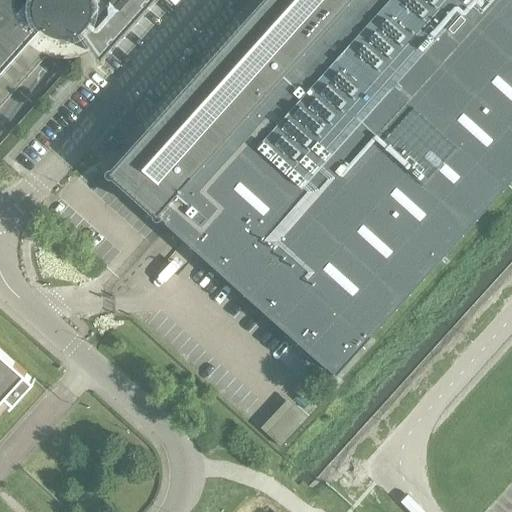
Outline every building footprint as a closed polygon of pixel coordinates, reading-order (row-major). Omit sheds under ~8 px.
[(0,0),(0,70),(42,24),(49,29),(56,32),(64,33),(73,32),(80,28),(92,45),(101,57),(151,0),(0,0)] [(511,0),(263,0),(227,41),(453,244),(511,178),(511,0)] [(227,41),(110,171),(336,374),(453,244),(227,41)] [(26,372),(0,348),(0,401),(5,395),(12,402),(9,405),(11,406),(35,380),(33,378),(32,379),(26,373),(26,372)] [(0,511),(54,511),(63,503),(21,467),(0,448),(0,442),(46,390),(35,380),(11,406),(9,405),(12,402),(5,395),(0,401),(0,511)]
